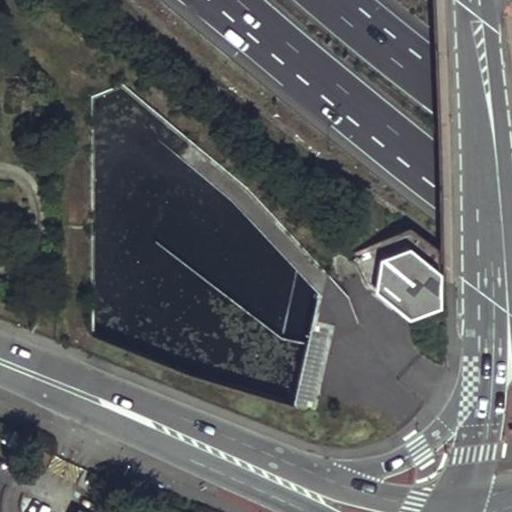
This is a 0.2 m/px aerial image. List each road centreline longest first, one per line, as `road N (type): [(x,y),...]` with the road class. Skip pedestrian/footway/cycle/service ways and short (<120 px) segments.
road 1 (motorway): [(219,0),(511,231)]
road 2 (primary): [(325,481),(0,345)]
road 3 (primary): [(0,376),(308,511)]
road 4 (secondary): [(490,295),(472,0)]
road 5 (secondary): [(490,295),(466,395),(445,426),(419,449),(325,481)]
road 6 (motorway): [(511,141),(333,0)]
road 7 (secondary): [(490,295),(488,425),(475,510)]
road 8 (primary): [(456,511),(325,481)]
